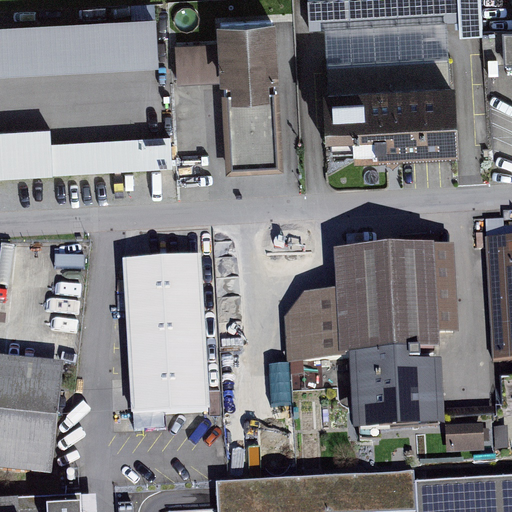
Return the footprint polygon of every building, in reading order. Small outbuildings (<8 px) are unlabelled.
[(330,170),(454,163),(447,34),(490,31),(487,0),(387,0),(301,5),(303,39),(322,38),(330,170)] [(0,23),(0,71),(159,62),(156,15),(0,23)] [(228,85),(232,173),(279,171),(272,29),(213,32),(214,51),(188,52),(190,87),(228,85)] [(0,128),(0,176),(173,167),(171,135),(51,142),(50,126),(0,128)] [(511,358),(511,240),(488,242),(494,359),(511,358)] [(346,359),(350,431),(437,426),(434,369),(398,371),(397,354),(458,351),(452,251),(329,258),(332,296),(310,297),(297,314),(300,362),(346,359)] [(123,262),(131,416),(211,412),(203,258),(123,262)] [(30,261),(18,345),(76,354),(88,270),(30,261)] [(0,359),(0,467),(54,473),(66,367),(0,359)] [(485,454),(484,425),(447,427),(448,455),(485,454)] [(415,474),(216,485),(217,511),(417,511),(416,485),(415,474)] [(511,511),(511,479),(416,485),(417,511),(511,511)]
